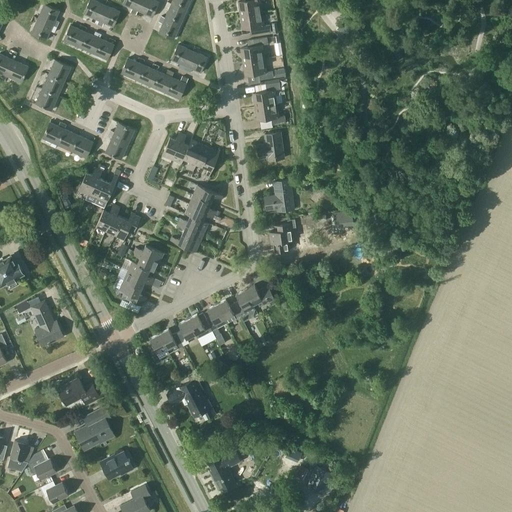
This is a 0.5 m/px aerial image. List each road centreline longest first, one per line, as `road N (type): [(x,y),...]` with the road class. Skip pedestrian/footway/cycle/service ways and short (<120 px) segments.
road 1 (residential): [(115,338),(252,270),(232,109)]
road 2 (tertiary): [(115,338),(0,120)]
road 3 (tertiary): [(204,511),(115,338)]
road 4 (residential): [(99,511),(55,430),(0,414)]
road 5 (residential): [(0,391),(115,338)]
